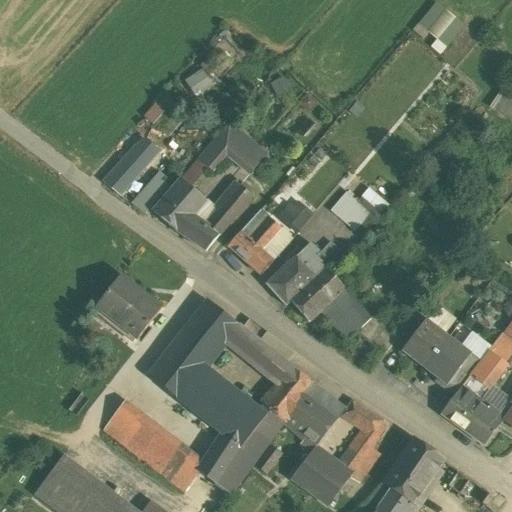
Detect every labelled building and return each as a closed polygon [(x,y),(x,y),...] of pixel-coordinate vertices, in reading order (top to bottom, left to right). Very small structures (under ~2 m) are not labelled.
[(429,43),(427,46),(438,55),(462,27),(433,1),(411,27),(429,43)] [(163,96),(144,118),(153,124),(172,103),(163,96)] [(511,100),(505,96),(495,110),(511,121),(511,100)] [(229,125),(199,160),(209,168),(226,149),(253,173),(266,156),(229,125)] [(156,155),(141,142),(137,148),(151,161),(156,155)] [(137,148),(104,184),(119,197),(151,161),(137,148)] [(199,160),(182,180),(192,188),(209,168),(199,160)] [(160,178),(135,207),(147,214),(170,187),(160,178)] [(192,188),(182,180),(154,212),(179,233),(207,201),(192,188)] [(246,193),(234,184),(224,195),(229,199),(219,212),(207,201),(179,233),(206,252),(252,197),(249,195),(250,192),(248,191),(246,193)] [(375,211),(382,202),(365,186),(357,195),(375,211)] [(346,193),(330,212),(356,234),(372,215),(346,193)] [(274,218),(296,235),(311,215),(289,198),(274,218)] [(256,216),(241,234),(249,241),(269,218),(266,215),(261,220),(256,216)] [(269,218),(249,241),(263,253),(283,230),(269,218)] [(283,230),(263,253),(273,262),(293,239),(283,230)] [(249,241),(241,234),(228,248),(260,276),(273,262),(263,253),(249,241)] [(332,244),(316,259),(326,269),(330,265),(329,263),(341,252),(332,244)] [(307,248),(267,286),(286,306),(290,302),(309,284),(310,284),(326,269),(316,259),(307,248)] [(345,289),(326,269),(310,284),(309,284),(290,302),(309,322),(321,311),(343,291),(345,289)] [(162,311),(121,279),(96,311),(138,342),(162,311)] [(343,291),(321,311),(348,340),(356,333),(367,322),(356,311),(360,308),(343,291)] [(209,302),(161,362),(193,386),(210,364),(228,341),(240,326),(209,302)] [(423,305),(409,323),(419,331),(428,320),(429,321),(434,314),(423,305)] [(400,335),(374,316),(367,322),(356,333),(385,354),(400,335)] [(419,331),(403,351),(425,369),(446,342),(433,332),(436,327),(429,321),(428,320),(419,331)] [(293,369),(240,326),(228,341),(282,384),(293,369)] [(458,352),(446,342),(425,369),(446,385),(447,384),(470,355),(471,354),(462,347),(458,352)] [(480,363),(459,391),(475,402),(505,365),(488,352),(480,363)] [(470,355),(447,384),(458,393),(459,391),(480,363),(470,355)] [(193,386),(161,362),(149,377),(179,402),(193,386)] [(243,389),(210,364),(193,386),(221,408),(243,389)] [(266,406),(265,407),(286,423),(315,386),(293,369),(282,384),(266,406)] [(221,408),(193,386),(179,402),(221,436),(200,467),(203,470),(199,474),(232,499),(270,445),(221,408)] [(286,423),(285,424),(312,446),(342,408),(315,386),(286,423)] [(243,389),(221,408),(270,445),(285,424),(286,423),(265,407),(266,406),(243,389)] [(458,393),(440,416),(469,437),(488,412),(475,402),(459,391),(458,393)] [(388,426),(352,402),(344,414),(366,431),(337,469),(350,478),(370,450),(388,426)] [(141,419),(124,405),(111,422),(128,436),(140,421),(141,419)] [(511,411),(509,415),(502,409),(496,418),(503,423),(511,430),(511,411)] [(488,412),(469,437),(484,448),(503,423),(496,418),(488,412)] [(189,459),(140,421),(128,436),(122,444),(171,482),(189,459)] [(128,436),(111,422),(104,430),(122,444),(128,436)] [(415,441),(385,484),(392,489),(414,503),(444,461),(415,441)] [(272,446),(256,467),(268,476),(283,454),(272,446)] [(350,478),(349,479),(358,486),(379,456),(370,450),(350,478)] [(337,469),(314,452),(292,480),(328,507),(349,479),(350,478),(337,469)] [(138,511),(64,455),(34,494),(57,511),(138,511)] [(189,459),(171,482),(184,493),(199,474),(203,470),(200,467),(189,459)] [(385,484),(374,499),(382,504),(392,489),(385,484)] [(407,511),(414,503),(392,489),(382,504),(377,511),(378,511),(407,511)]
